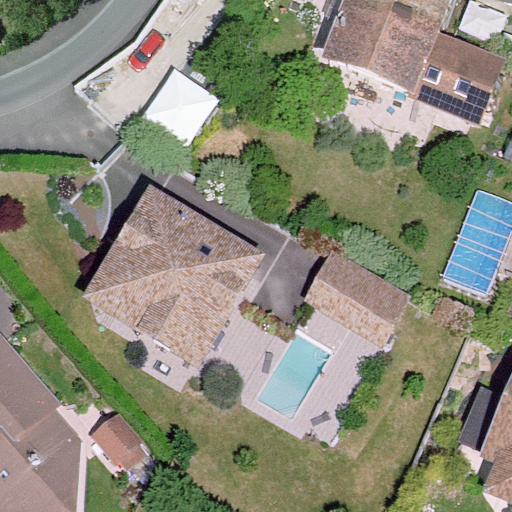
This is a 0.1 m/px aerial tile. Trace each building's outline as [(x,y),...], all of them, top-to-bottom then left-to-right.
[(357,0),(333,65),(482,126),(502,76),(434,48),(453,0),(357,0)] [(149,118),(196,145),(225,96),(178,68),(149,118)] [(211,238),(157,207),(131,254),(145,308),(149,311),(139,328),(203,364),(255,274),(214,250),(211,238)] [(408,311),(336,269),(314,305),(386,348),(408,311)] [(0,502),(9,511),(73,511),(74,439),(56,438),(34,417),(45,406),(0,360),(0,502)] [(511,409),(511,411),(488,401),(469,447),(511,465),(503,479),(511,495),(511,409)] [(96,438),(122,468),(145,449),(119,419),(96,438)]
